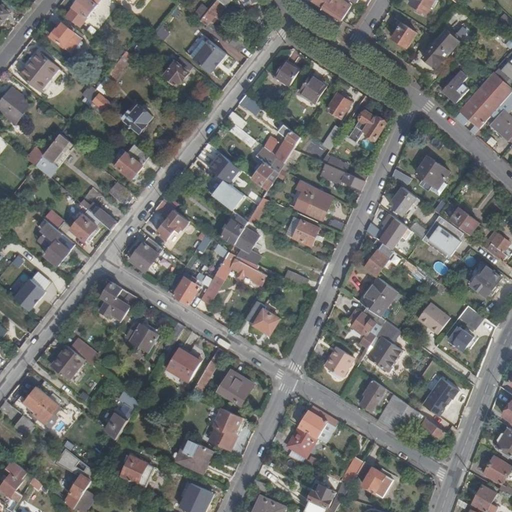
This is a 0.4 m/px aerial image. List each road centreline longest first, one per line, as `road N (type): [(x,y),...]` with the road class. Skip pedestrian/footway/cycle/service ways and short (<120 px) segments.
road 1 (residential): [(416,97),(290,378)]
road 2 (residential): [(102,261),(287,21)]
road 3 (residential): [(290,378),(102,261)]
road 4 (residential): [(453,477),(290,378)]
road 5 (residential): [(0,391),(102,261)]
road 6 (primary): [(453,477),(511,323)]
road 7 (residential): [(290,378),(230,511)]
road 8 (residential): [(416,97),(511,181)]
